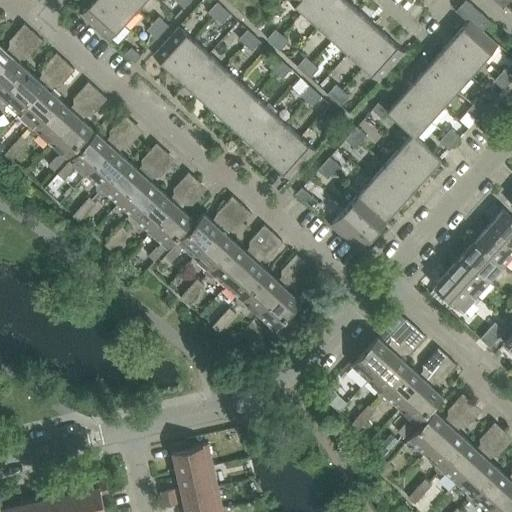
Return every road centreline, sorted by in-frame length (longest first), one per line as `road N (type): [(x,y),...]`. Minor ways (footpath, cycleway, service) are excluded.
road 1 (residential): [(39,18),(367,299)]
road 2 (residential): [(128,430),(282,388),(367,299)]
road 3 (residential): [(385,280),(511,141)]
road 4 (residential): [(511,412),(481,385),(473,358),(385,280)]
road 5 (residential): [(0,457),(128,430)]
